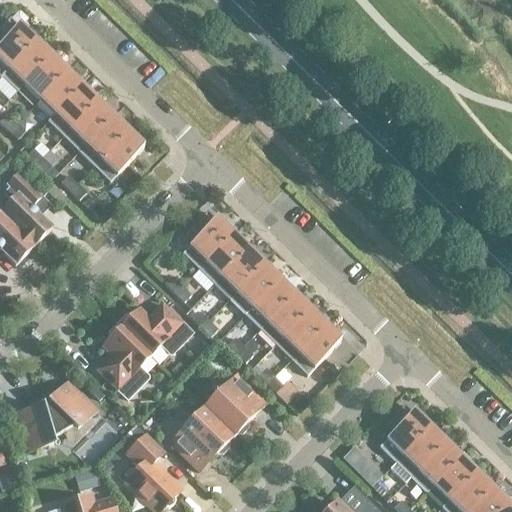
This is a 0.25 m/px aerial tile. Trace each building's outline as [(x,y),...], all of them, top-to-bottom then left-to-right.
[(0,31),(0,81),(2,80),(1,80),(34,46),(10,22),(0,31)] [(17,95),(23,89),(23,88),(50,61),(34,46),(1,80),(2,80),(17,95)] [(23,89),(38,103),(65,76),(50,61),(23,88),(23,89)] [(80,91),(65,76),(38,103),(53,118),(54,118),(80,91)] [(47,125),(63,140),(96,106),(80,91),(54,118),(53,118),(47,125)] [(111,121),(96,106),(63,140),(78,155),(111,121)] [(6,118),(0,124),(0,127),(8,135),(15,127),(6,118)] [(127,136),(111,121),(78,155),(93,170),(127,136)] [(15,127),(8,135),(17,143),(24,136),(15,127)] [(143,152),(127,136),(93,170),(109,186),(143,152)] [(33,152),(25,160),(34,169),(42,161),(33,152)] [(42,161),(34,169),(43,178),(51,170),(42,161)] [(11,206),(0,217),(0,218),(33,251),(51,233),(30,212),(42,200),(20,179),(2,197),(11,206)] [(68,179),(61,187),(70,195),(77,187),(68,179)] [(77,187),(70,195),(79,204),(86,196),(77,187)] [(90,215),(95,211),(87,203),(82,208),(90,215)] [(182,258),(198,273),(231,239),(207,215),(190,232),(198,240),(182,257),(182,258)] [(0,255),(15,269),(33,251),(0,218),(0,255)] [(198,273),(214,288),(220,282),(220,281),(247,254),(231,239),(198,273)] [(229,303),(235,296),(235,297),(262,269),(247,254),(220,281),(220,282),(214,288),(229,303)] [(277,284),(262,269),(235,297),(235,296),(229,303),(244,318),(277,284)] [(163,287),(174,297),(181,289),(171,279),(163,287)] [(277,284),(244,318),(260,334),(266,327),(293,299),(277,284)] [(191,298),(182,290),(181,289),(174,297),(183,306),(191,298)] [(275,348),(281,342),(308,315),(293,299),(266,327),(260,334),(275,348)] [(125,319),(117,328),(149,360),(161,348),(169,357),(179,347),(180,348),(191,337),(161,308),(147,322),(139,314),(130,323),(125,319)] [(199,315),(191,323),(200,332),(208,324),(199,315)] [(324,330),(308,315),(281,342),(275,348),(290,363),(297,357),(324,330)] [(217,333),(208,324),(200,332),(209,341),(217,333)] [(127,402),(134,395),(133,394),(147,380),(138,372),(149,360),(117,328),(107,337),(112,342),(102,351),(111,359),(97,373),(127,402)] [(306,379),(306,380),(340,346),(324,330),(297,357),(290,363),(306,379)] [(226,349),(235,358),(243,350),(234,341),(226,349)] [(252,359),(243,350),(235,358),(245,367),(252,359)] [(257,379),(266,388),(274,380),(265,371),(257,379)] [(248,431),(247,426),(265,407),(236,379),(203,413),(232,442),(236,437),(241,438),(248,431)] [(283,389),(274,380),(266,388),(275,397),(283,389)] [(53,448),(51,443),(74,430),(77,433),(95,415),(67,388),(49,406),(51,407),(42,413),(42,410),(18,417),(29,455),(53,448)] [(97,388),(90,394),(99,403),(105,397),(97,388)] [(428,432),(404,408),(387,425),(395,433),(379,450),(379,451),(395,466),(428,432)] [(203,413),(169,447),(199,476),(217,457),(222,458),(229,450),(228,446),(232,442),(203,413)] [(410,481),(444,447),(428,432),(395,466),(389,472),(404,487),(410,481)] [(173,505),(173,502),(180,495),(152,467),(162,457),(144,440),(127,458),(137,468),(137,474),(125,487),(150,511),(163,511),(164,511),(168,511),(172,510),(173,505)] [(426,497),(432,490),(459,462),(444,447),(410,481),(426,497)] [(459,462),(432,490),(426,497),(441,511),(447,505),(448,505),(474,478),(459,462)] [(7,484),(0,486),(0,494),(0,495),(16,491),(10,470),(3,472),(7,484)] [(373,472),(363,483),(371,491),(378,483),(381,480),(373,472)] [(83,476),(87,491),(99,487),(95,473),(83,476)] [(470,511),(490,493),(474,478),(448,505),(447,505),(441,511),(470,511)] [(378,483),(371,491),(380,500),(388,492),(378,483)] [(501,511),(505,508),(490,493),(470,511),(501,511)] [(91,500),(60,510),(60,511),(112,511),(110,502),(93,507),(91,500)] [(375,511),(366,503),(357,511),(341,511),(336,507),(331,511),(375,511)]
